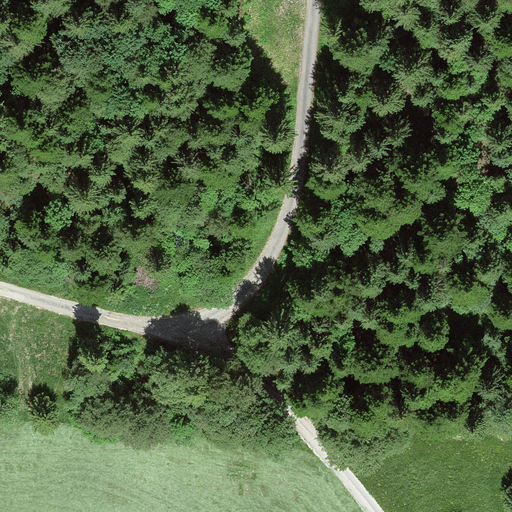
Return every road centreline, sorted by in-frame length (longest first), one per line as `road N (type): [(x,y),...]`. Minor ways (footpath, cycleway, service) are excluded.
road 1 (unclassified): [(0,296),(37,309),(162,322),(313,434),(376,511)]
road 2 (track): [(162,322),(263,273),(294,187),(315,0)]
